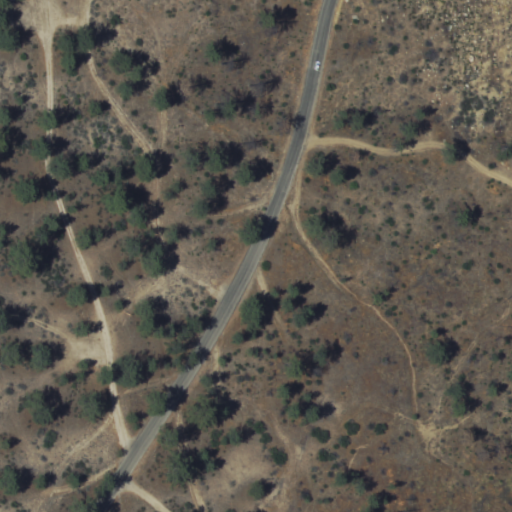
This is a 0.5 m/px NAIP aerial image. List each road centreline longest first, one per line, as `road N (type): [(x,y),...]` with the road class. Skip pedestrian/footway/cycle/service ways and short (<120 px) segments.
road 1 (residential): [(98,511),(269,231),(334,0)]
road 2 (track): [(130,462),(108,335),(46,164),(46,0)]
road 3 (track): [(294,142),(387,154),(449,147),(511,185)]
